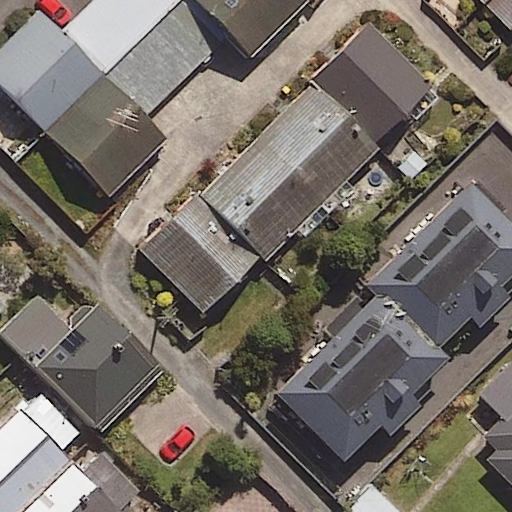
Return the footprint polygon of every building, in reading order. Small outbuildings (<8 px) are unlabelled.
[(222,35),(187,0),(91,0),(60,30),(38,8),(0,45),(0,82),(106,191),(164,134),(142,113),(222,35)] [(199,0),(250,50),(299,0),(199,0)] [(511,0),(489,0),(488,1),(511,24),(511,0)] [(425,84),(363,22),(140,248),(200,307),(256,249),(263,256),(293,225),(302,233),(351,184),(339,172),(425,84)] [(511,262),(511,257),(448,190),(301,332),(313,344),(271,384),(338,454),(445,351),(435,340),(467,309),(476,319),(506,290),(495,279),(511,262)] [(64,324),(33,294),(0,328),(0,333),(98,428),(160,364),(90,297),(64,324)] [(511,355),(477,390),(504,417),(476,445),(511,481),(511,355)] [(0,511),(13,511),(88,440),(36,387),(0,421),(0,511)] [(88,440),(13,511),(114,511),(137,490),(88,440)] [(403,511),(371,481),(342,511),(343,511),(403,511)]
